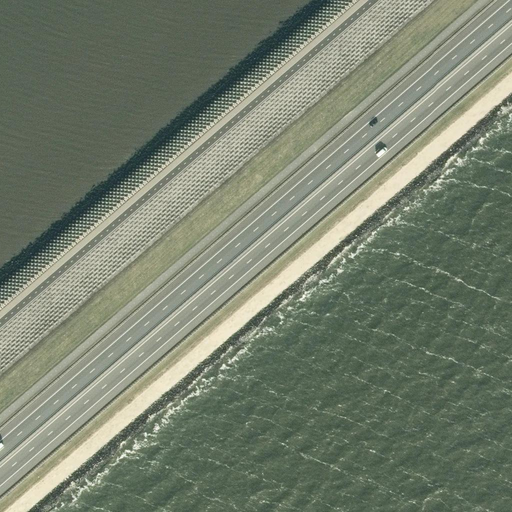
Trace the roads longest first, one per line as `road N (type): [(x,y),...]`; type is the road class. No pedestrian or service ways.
road 1 (motorway): [(0,479),(511,36)]
road 2 (motorway): [(511,7),(0,449)]
